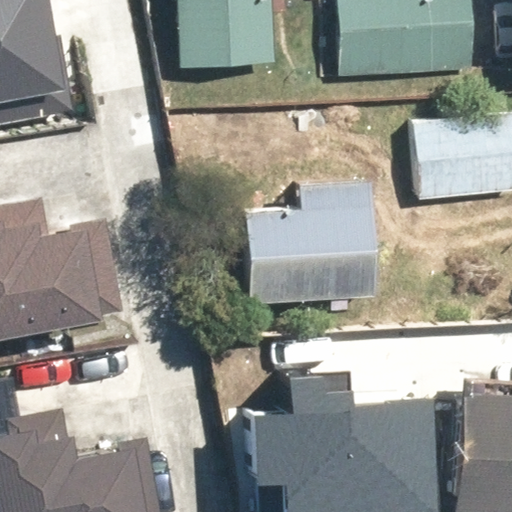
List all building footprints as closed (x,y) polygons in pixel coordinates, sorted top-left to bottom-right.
[(0,0),(0,130),(72,119),(53,0),(0,0)] [(260,0),(159,0),(163,63),(263,58),(260,0)] [(458,0),(321,0),(325,73),(461,67),(458,0)] [(511,0),(490,0),(496,75),(511,74),(511,0)] [(504,107),(394,118),(402,197),(511,186),(504,107)] [(220,185),(224,299),(359,294),(354,180),(220,185)] [(0,330),(110,311),(92,213),(32,224),(27,196),(0,201),(0,330)] [(251,418),(255,511),(443,511),(439,404),(352,409),(350,377),(288,380),(290,416),(251,418)] [(511,511),(511,391),(465,389),(457,509),(511,511)] [(0,511),(145,511),(133,433),(52,445),(46,403),(0,409),(0,511)]
